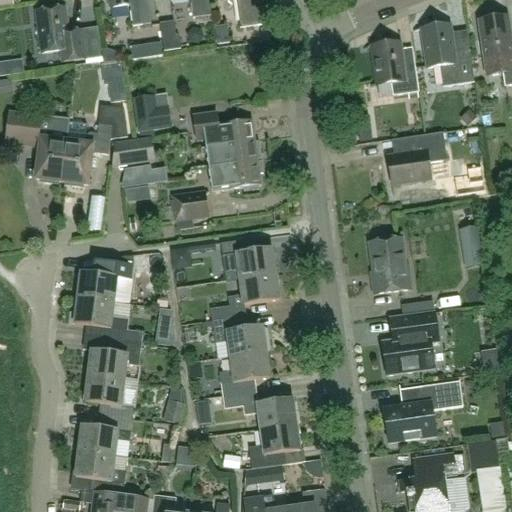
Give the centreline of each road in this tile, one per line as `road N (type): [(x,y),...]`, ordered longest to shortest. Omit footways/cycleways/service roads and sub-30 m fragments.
road 1 (residential): [(43,511),(51,400),(39,342),(49,265),(65,255),(330,213)]
road 2 (residential): [(364,511),(330,213)]
road 3 (residential): [(330,213),(315,63),(327,39)]
